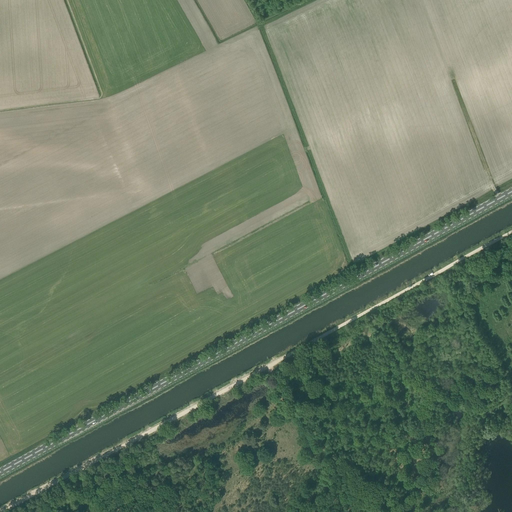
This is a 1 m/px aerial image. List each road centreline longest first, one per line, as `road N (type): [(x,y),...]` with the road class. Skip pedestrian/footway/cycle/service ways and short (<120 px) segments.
road 1 (primary): [(0,472),(511,192)]
road 2 (track): [(266,367),(2,511)]
road 3 (track): [(511,234),(266,367)]
road 4 (track): [(266,367),(386,511)]
